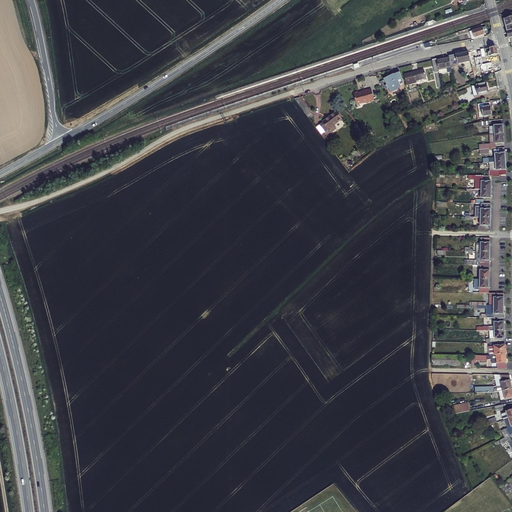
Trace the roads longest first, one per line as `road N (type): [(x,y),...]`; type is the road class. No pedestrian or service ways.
road 1 (unclassified): [(0,210),(48,197),(179,131),(289,92)]
road 2 (tertiary): [(60,140),(281,0)]
road 3 (trunk): [(44,511),(0,295)]
road 4 (unclassified): [(500,38),(289,92)]
road 5 (trunk): [(0,353),(29,511)]
road 6 (trunk): [(31,0),(60,140)]
road 7 (track): [(435,232),(430,370)]
